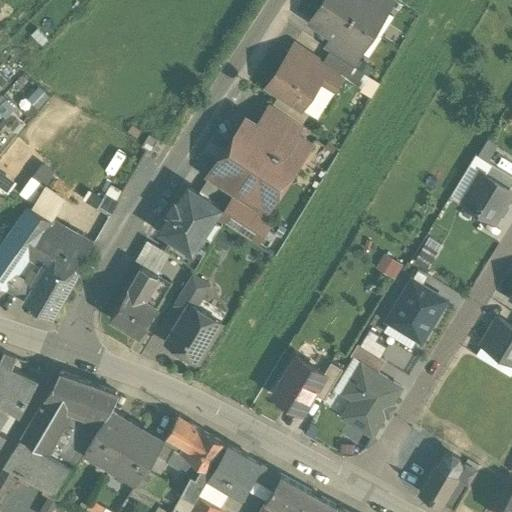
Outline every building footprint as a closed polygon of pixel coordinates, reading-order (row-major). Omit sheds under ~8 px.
[(375,33),(324,0),(321,0),(309,19),(339,39),(356,50),(357,49),(362,52),(375,33)] [(371,0),(324,0),(375,33),(387,13),(383,10),(384,8),(371,0)] [(395,0),(371,0),(384,8),(383,10),(387,13),(395,0)] [(356,50),(339,39),(331,52),(353,66),(362,52),(357,49),(356,50)] [(343,74),(310,53),(302,65),(322,79),(320,81),(333,89),(343,74)] [(302,65),(287,56),(268,85),(303,108),(320,81),(322,79),(302,65)] [(0,118),(14,107),(5,96),(0,100),(0,118)] [(272,105),(253,134),(242,127),(211,174),(259,205),(301,140),(295,136),(302,124),(272,105)] [(158,141),(149,135),(141,147),(151,152),(158,141)] [(52,217),(65,198),(45,185),(55,170),(41,161),(18,195),(52,217)] [(511,175),(488,161),(482,171),(509,188),(511,183),(511,175)] [(0,168),(0,191),(6,196),(17,181),(0,168)] [(463,202),(494,221),(511,191),(511,189),(509,188),(482,171),(463,202)] [(48,185),(66,196),(72,185),(53,175),(48,185)] [(188,189),(178,205),(173,205),(169,211),(171,215),(161,231),(171,237),(191,250),(195,245),(219,208),(188,189)] [(93,244),(29,207),(6,240),(21,249),(46,264),(72,280),(93,244)] [(191,250),(171,237),(164,249),(194,269),(206,251),(195,245),(191,250)] [(414,262),(426,269),(441,244),(429,237),(414,262)] [(6,240),(0,248),(0,281),(21,249),(6,240)] [(21,249),(0,281),(0,286),(25,301),(46,264),(21,249)] [(401,265),(386,256),(379,267),(394,277),(401,265)] [(155,268),(144,261),(141,265),(152,272),(155,268)] [(46,264),(25,301),(51,316),(72,280),(46,264)] [(152,272),(141,265),(128,289),(158,307),(172,284),(152,272)] [(421,288),(428,276),(418,270),(411,282),(421,288)] [(211,286),(192,274),(173,304),(187,312),(192,305),(198,308),(211,286)] [(421,288),(411,282),(386,324),(421,345),(446,303),(421,288)] [(158,307),(128,289),(110,318),(141,337),(158,307)] [(198,308),(192,305),(187,312),(169,344),(199,362),(223,323),(198,308)] [(484,344),(511,360),(511,325),(500,318),(484,344)] [(357,345),(385,361),(393,347),(366,330),(357,345)] [(385,361),(357,345),(351,357),(361,363),(378,373),(385,361)] [(36,381),(10,368),(15,359),(2,353),(0,357),(0,444),(7,433),(0,428),(0,420),(10,404),(20,411),(29,397),(36,381)] [(273,395),(303,413),(314,394),(326,374),(297,356),(273,395)] [(378,373),(361,363),(350,381),(360,387),(342,418),(372,436),(402,388),(378,373)] [(326,374),(314,394),(325,401),(343,370),(332,364),(326,374)] [(101,389),(59,373),(44,398),(73,409),(87,414),(101,389)] [(101,389),(87,414),(103,420),(109,410),(118,395),(101,389)] [(73,409),(44,398),(38,408),(64,424),(73,409)] [(38,408),(23,434),(17,443),(32,452),(34,448),(46,455),(64,424),(38,408)] [(103,420),(84,452),(112,467),(136,426),(109,410),(103,420)] [(163,442),(147,469),(167,480),(182,454),(198,428),(178,417),(163,442)] [(136,426),(112,467),(137,483),(145,468),(147,469),(163,442),(136,426)] [(198,428),(182,454),(203,465),(213,470),(227,445),(198,428)] [(32,452),(17,443),(4,465),(6,467),(16,473),(44,489),(60,462),(46,455),(34,448),(32,452)] [(213,470),(199,495),(222,508),(239,478),(252,484),(263,466),(227,445),(213,470)] [(451,454),(443,456),(438,464),(436,463),(436,464),(435,463),(418,491),(419,491),(419,492),(425,496),(425,497),(433,502),(433,501),(440,505),(440,504),(442,505),(458,477),(457,476),(455,474),(460,466),(458,458),(451,454)] [(60,462),(44,489),(57,496),(73,470),(60,462)] [(213,470),(203,465),(196,479),(190,475),(170,511),(189,511),(199,495),(213,470)] [(280,476),(263,466),(252,484),(259,488),(268,492),(270,493),(280,476)] [(6,467),(0,476),(0,500),(16,473),(6,467)] [(147,469),(145,468),(137,483),(160,494),(167,480),(147,469)] [(300,511),(311,493),(280,476),(270,493),(266,501),(267,501),(286,511),(300,511)] [(129,495),(153,508),(160,494),(137,483),(129,495)] [(268,492),(259,488),(252,503),(254,504),(252,509),(258,511),(268,492)] [(511,511),(511,488),(498,511),(511,511)] [(311,493),(300,511),(332,511),(336,507),(311,493)] [(199,495),(189,511),(218,511),(222,508),(199,495)] [(286,511),(267,501),(260,511),(286,511)]
